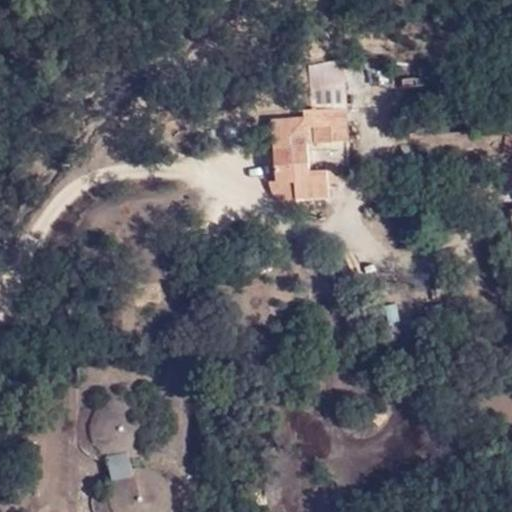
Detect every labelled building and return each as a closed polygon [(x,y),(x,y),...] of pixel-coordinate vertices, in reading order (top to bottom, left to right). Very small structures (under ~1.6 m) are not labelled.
[(318,109),(349,108),(341,61),(311,67),(318,109)] [(350,141),(349,108),(318,109),(305,110),(305,117),(274,119),(278,184),(296,183),(297,199),(331,197),(330,170),(312,170),(310,127),(317,127),(318,142),(350,141)] [(129,452),(130,458),(133,457),(142,452),(147,446),(150,437),(152,426),(148,415),(144,408),(139,403),(131,399),(122,397),(116,397),(104,402),(94,410),(90,420),(89,429),(91,440),(97,449),(101,454),(107,457),(129,452)] [(134,475),(133,468),(130,458),(129,452),(107,457),(112,480),(117,479),(134,475)] [(140,467),(133,468),(134,475),(117,479),(116,481),(113,487),(110,494),(110,499),(111,506),(113,511),(169,511),(172,507),(174,498),(172,489),(169,482),(162,475),(155,469),(145,467),(140,467)]
